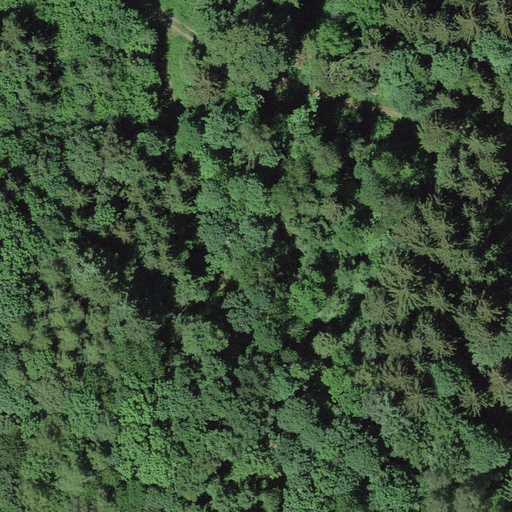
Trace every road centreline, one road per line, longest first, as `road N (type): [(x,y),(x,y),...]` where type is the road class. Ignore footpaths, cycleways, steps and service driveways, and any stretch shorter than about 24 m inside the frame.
road 1 (track): [(144,6),(289,511)]
road 2 (track): [(144,6),(293,86),(511,135)]
